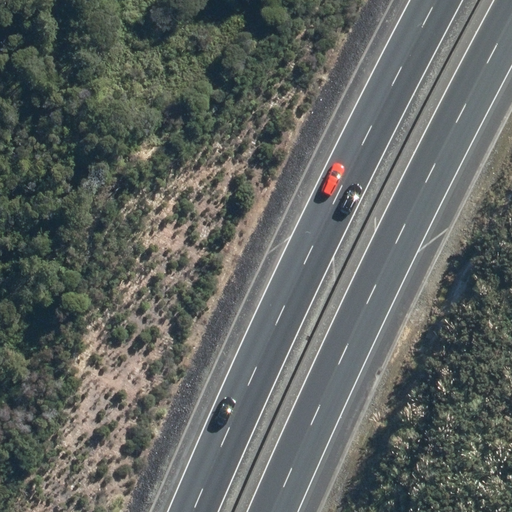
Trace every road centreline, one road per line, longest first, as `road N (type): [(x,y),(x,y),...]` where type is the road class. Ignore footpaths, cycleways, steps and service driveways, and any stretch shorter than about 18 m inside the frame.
road 1 (motorway): [(193,511),(308,255),(437,0)]
road 2 (motorway): [(511,17),(272,511)]
